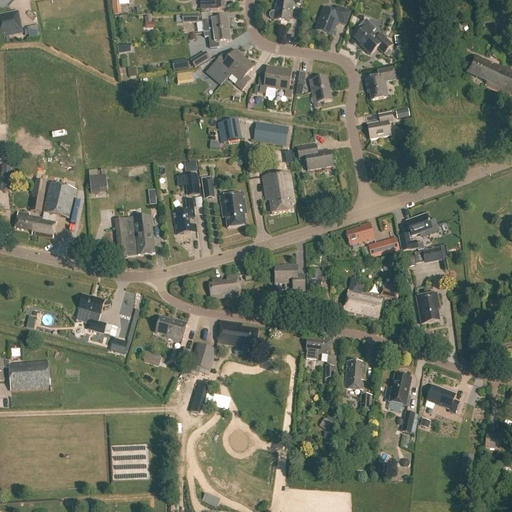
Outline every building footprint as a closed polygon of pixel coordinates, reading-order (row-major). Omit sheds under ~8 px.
[(120,14),(118,0),(110,0),(112,15),(120,14)] [(210,3),(210,11),(226,11),(226,3),(232,3),(231,0),(213,0),(213,3),(210,3)] [(290,11),(293,11),(294,4),(277,1),(274,22),(288,24),(290,11)] [(324,10),(315,32),(332,38),(338,24),(345,27),(350,13),(337,8),(335,14),(324,10)] [(0,16),(0,40),(22,36),(18,13),(0,16)] [(198,14),(181,15),(182,24),(198,23),(198,14)] [(511,17),(503,18),(503,30),(511,30),(511,17)] [(204,34),(228,31),(227,19),(208,21),(202,23),(203,30),(204,34)] [(363,50),(370,57),(377,49),(384,55),(392,47),(381,36),(377,39),(371,34),(375,30),(366,21),(357,30),(360,33),(354,39),(364,49),(363,50)] [(157,30),(156,23),(147,25),(148,32),(157,30)] [(27,29),(29,40),(40,38),(37,27),(27,29)] [(210,45),(210,50),(219,49),(218,45),(230,43),(228,31),(204,34),(204,40),(211,39),(212,45),(210,45)] [(118,46),(119,54),(129,52),(127,44),(118,46)] [(209,60),(205,52),(190,61),(195,69),(209,60)] [(224,70),(231,76),(244,60),(235,52),(226,61),(222,57),(213,68),(220,74),(224,70)] [(502,70),(474,58),(466,74),(487,83),(485,87),(511,98),(511,72),(503,69),(502,70)] [(234,86),(242,93),(251,82),(246,78),(254,68),(244,60),(231,76),(238,82),(234,86)] [(206,65),(200,76),(206,79),(212,68),(206,65)] [(267,90),(276,91),(279,70),(266,68),(263,89),(260,88),(259,94),(266,95),(267,90)] [(284,98),(291,99),(292,93),(289,93),(292,72),(279,70),(276,91),(285,93),(284,98)] [(377,73),(378,79),(365,81),(367,90),(369,90),(371,102),(388,99),(385,84),(395,82),(392,70),(377,73)] [(313,89),(314,93),(329,90),(327,78),(309,82),(310,90),(313,89)] [(312,99),(315,111),(321,109),(320,105),(332,102),(329,90),(314,93),(315,98),(312,99)] [(395,112),(396,120),(409,118),(407,110),(395,112)] [(380,124),(367,126),(370,142),(391,138),(388,125),(393,124),(391,114),(378,117),(380,124)] [(227,142),(229,149),(240,147),(239,140),(240,140),(236,120),(217,124),(220,144),(227,142)] [(256,125),(254,142),(285,147),(288,130),(256,125)] [(299,162),(306,161),(308,173),(333,169),(330,153),(317,155),(316,147),(297,150),(299,162)] [(183,163),(184,174),(196,173),(194,162),(183,163)] [(2,190),(9,190),(10,166),(3,166),(2,190)] [(289,174),(262,179),(266,203),(270,202),(272,215),(292,212),(291,205),(294,204),(289,174)] [(184,178),(187,198),(200,197),(198,176),(184,178)] [(200,179),(203,200),(214,198),(212,177),(200,179)] [(100,194),(99,178),(90,179),(91,195),(100,194)] [(45,182),(34,181),(29,212),(41,213),(45,182)] [(43,214),(69,220),(76,191),(50,185),(43,214)] [(244,216),(246,216),(243,195),(220,198),(223,219),(226,219),(227,230),(246,228),(244,216)] [(186,201),(187,212),(173,214),(176,237),(191,235),(189,220),(195,219),(192,201),(186,201)] [(207,202),(211,220),(218,218),(213,201),(207,202)] [(18,214),(15,230),(32,233),(32,236),(53,240),(56,222),(29,218),(29,216),(18,214)] [(406,223),(412,238),(432,231),(426,216),(406,223)] [(149,217),(114,221),(119,258),(127,257),(127,256),(154,253),(149,217)] [(392,220),(385,222),(388,232),(394,231),(392,220)] [(364,243),(364,245),(375,242),(370,225),(360,228),(360,230),(346,234),(350,247),(364,243)] [(408,236),(399,237),(402,253),(418,250),(417,245),(416,242),(410,243),(408,236)] [(375,244),(379,258),(399,251),(396,240),(388,242),(387,240),(375,244)] [(416,266),(425,264),(441,261),(439,250),(423,253),(414,255),(416,266)] [(406,260),(407,263),(410,265),(413,264),(415,262),(414,259),(412,257),(408,257),(406,260)] [(297,267),(288,267),(288,268),(275,268),(275,285),(293,285),(293,293),(305,293),(305,277),(297,277),(297,267)] [(311,271),(310,280),(327,282),(328,273),(311,271)] [(227,283),(221,284),(221,281),(212,282),(212,285),(209,285),(211,301),(240,297),(237,277),(226,278),(227,283)] [(379,296),(397,300),(400,287),(382,282),(379,296)] [(360,293),(359,295),(348,292),(343,315),(377,323),(383,298),(360,293)] [(416,299),(421,327),(439,323),(437,312),(440,311),(436,295),(416,299)] [(79,311),(80,311),(76,322),(90,326),(88,331),(104,336),(106,326),(98,324),(100,317),(105,302),(91,298),(91,299),(83,297),(79,311)] [(155,335),(164,337),(164,339),(182,344),(187,325),(175,321),(174,323),(160,319),(155,335)] [(217,345),(256,351),(259,332),(241,330),(242,326),(220,323),(217,345)] [(324,340),(323,342),(307,341),(305,354),(306,354),(306,361),(316,362),(317,355),(328,357),(330,341),(324,340)] [(191,367),(210,373),(217,352),(197,346),(191,367)] [(174,363),(181,365),(185,350),(178,348),(174,363)] [(146,352),(142,362),(158,366),(161,356),(146,352)] [(9,369),(10,393),(51,390),(48,363),(9,366),(8,363),(2,363),(2,362),(0,361),(0,382),(4,383),(3,369),(9,369)] [(347,363),(345,391),(363,392),(363,382),(360,382),(362,364),(347,363)] [(334,367),(325,367),(325,385),(333,385),(334,367)] [(407,398),(411,380),(395,377),(392,390),(387,389),(384,403),(408,408),(410,399),(407,398)] [(449,414),(455,416),(459,404),(453,402),(455,396),(432,388),(426,403),(450,411),(449,414)] [(372,397),(362,396),(360,412),(370,413),(372,397)] [(415,416),(406,414),(402,433),(411,435),(415,416)] [(318,427),(326,433),(332,424),(323,418),(318,427)] [(485,449),(499,451),(500,434),(493,433),(492,434),(486,433),(485,449)] [(401,449),(407,450),(409,438),(403,437),(401,449)] [(462,455),(460,471),(471,472),(473,456),(462,455)] [(372,470),(377,475),(382,469),(377,465),(372,470)]
